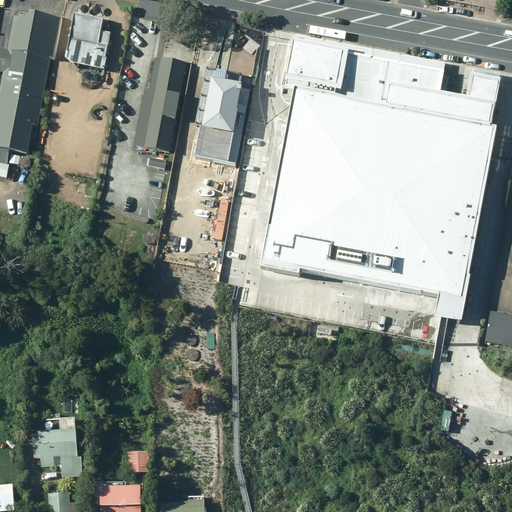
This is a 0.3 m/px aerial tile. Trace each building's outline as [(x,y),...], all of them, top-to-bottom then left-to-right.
[(57,56),(64,17),(34,8),(33,14),(22,12),(22,16),(16,15),(10,50),(0,48),(0,70),(5,71),(0,100),(0,175),(9,177),(11,164),(9,163),(12,148),(30,152),(35,123),(41,124),(53,56),(57,56)] [(75,14),(67,59),(72,64),(105,70),(111,35),(100,33),(103,19),(75,14)] [(455,300),(463,301),(468,274),(496,127),(491,126),(499,83),(475,78),(470,100),(438,94),(443,71),(348,53),(349,50),(293,39),(285,80),(287,81),(285,89),(293,90),(289,113),(259,269),(300,277),(301,270),(431,295),(438,296),(445,298),(452,299),(455,300)] [(169,151),(186,61),(155,56),(148,89),(144,88),(134,145),(169,151)] [(231,190),(250,88),(239,86),(240,80),(209,75),(187,193),(202,196),(200,206),(210,208),(212,199),(220,201),(223,188),(231,190)] [(107,107),(96,105),(94,120),(104,122),(107,107)] [(20,166),(21,167),(23,168),(25,169),(27,168),(29,167),(30,166),(31,164),(31,162),(30,160),(29,158),(27,157),(25,157),(24,157),(22,158),(20,159),(19,160),(19,162),(19,164),(20,166)] [(55,183),(54,204),(77,205),(78,184),(55,183)] [(94,205),(86,204),(85,224),(92,224),(94,205)] [(145,243),(147,244),(148,245),(150,245),(152,245),(154,244),(155,242),(156,241),(156,239),(156,237),(154,235),(153,234),(151,233),(149,234),(147,234),(146,235),(145,237),(144,239),(145,241),(145,243)] [(221,263),(225,243),(219,242),(216,262),(221,263)] [(188,274),(189,281),(211,277),(209,270),(188,274)] [(445,298),(438,296),(434,319),(461,321),(471,275),(468,274),(463,301),(455,300),(452,299),(445,298)] [(196,311),(206,311),(206,301),(197,301),(196,311)] [(511,347),(511,316),(490,313),(485,343),(511,347)] [(85,476),(84,456),(81,456),(78,417),(63,417),(64,429),(41,430),(42,437),(36,437),(37,457),(43,457),(43,466),(63,465),(64,477),(85,476)] [(152,471),(151,451),(140,451),(140,444),(133,444),(133,451),(129,451),(129,471),(152,471)] [(103,484),(103,511),(143,511),(143,484),(103,484)] [(85,511),(85,492),(51,493),(51,511),(85,511)] [(191,501),(163,501),(162,511),(207,511),(207,499),(190,500),(191,501)]
